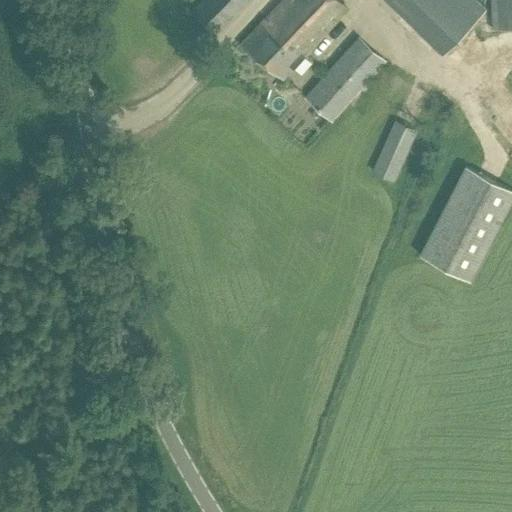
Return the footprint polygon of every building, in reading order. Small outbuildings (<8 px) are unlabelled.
[(216,0),(201,17),(224,39),(262,0),(216,0)] [(348,7),(339,0),(282,0),(241,44),(285,78),(348,7)] [(390,0),(443,51),(486,7),(478,0),(390,0)] [(511,0),(490,0),(492,29),(511,28),(511,0)] [(332,121),(333,120),(387,60),(358,35),(304,96),(332,121)] [(395,119),(379,156),(373,171),(395,181),(417,129),(395,119)] [(511,188),(465,165),(419,254),(471,280),(511,200),(511,188)]
